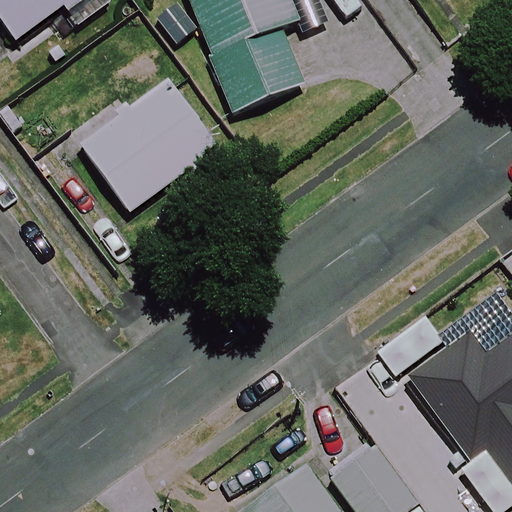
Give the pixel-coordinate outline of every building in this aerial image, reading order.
[(0,0),(0,28),(12,46),(61,12),(64,16),(86,0),(0,0)] [(295,27),(284,0),(185,0),(232,118),(298,92),(276,35),(295,27)] [(128,218),(184,177),(188,183),(221,159),(206,138),(168,85),(78,150),(128,218)] [(471,327),(404,373),(467,465),(484,454),(511,494),(511,332),(493,345),(471,327)] [(405,511),(413,506),(371,450),(318,491),(300,467),(240,511),(405,511)]
